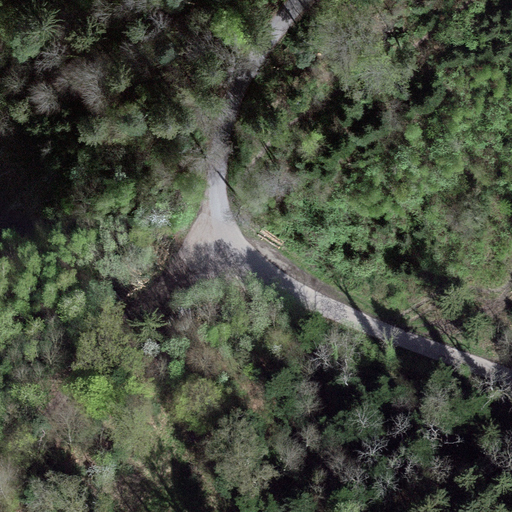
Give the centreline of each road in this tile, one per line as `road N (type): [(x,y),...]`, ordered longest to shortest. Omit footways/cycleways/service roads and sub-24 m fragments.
road 1 (unclassified): [(511,377),(284,294),(229,242),(214,196),(227,111),(247,63),(297,0)]
road 2 (track): [(0,487),(131,314),(221,222)]
